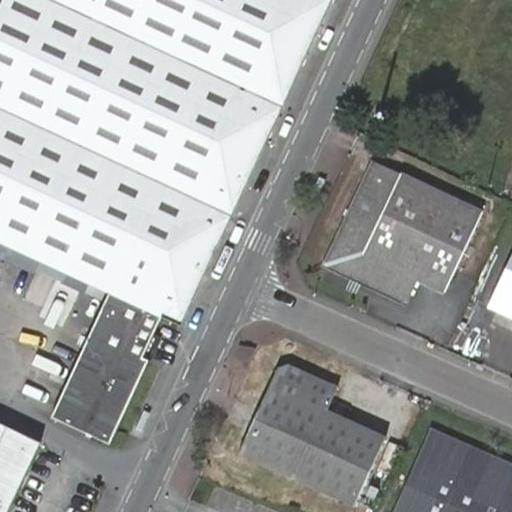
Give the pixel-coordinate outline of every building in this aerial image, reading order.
[(182,327),(333,0),(0,0),(0,243),(53,268),(106,293),(47,421),(108,448),(147,364),(140,361),(151,339),(162,318),(182,327)] [(328,264),(409,302),(419,279),(447,293),(483,212),(375,163),(328,264)] [(53,268),(0,243),(0,258),(47,281),(53,268)] [(511,256),(490,304),(511,315),(511,256)] [(238,453),(354,504),(385,434),(327,409),(337,387),(289,365),(275,369),(238,453)] [(0,425),(0,511),(7,511),(39,444),(0,425)] [(511,511),(511,467),(429,430),(392,511),(511,511)] [(387,474),(397,448),(384,443),(374,469),(387,474)]
